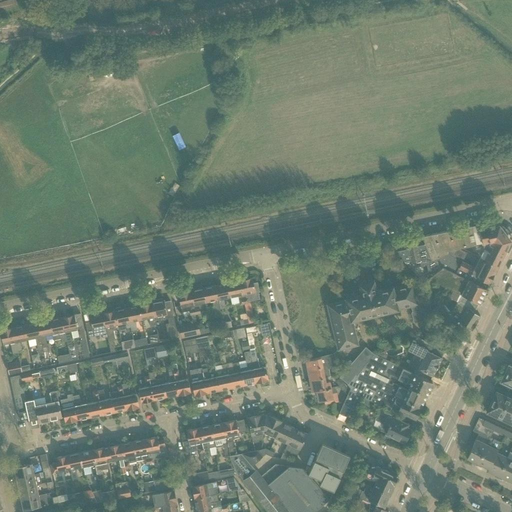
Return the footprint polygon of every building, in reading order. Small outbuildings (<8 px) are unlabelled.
[(430,234),(422,236),(424,242),(431,262),(433,260),(447,253),(448,253),(447,251),(458,248),(476,244),(473,231),(473,230),(474,230),(473,228),(467,229),(467,226),(430,234)] [(484,249),(480,257),(498,266),(511,240),(511,239),(511,238),(511,237),(511,236),(510,236),(509,234),(508,233),(507,232),(506,230),(505,229),(503,226),(502,226),(501,226),(500,226),(473,231),(476,244),(482,243),(484,249)] [(396,247),(395,248),(404,262),(406,263),(408,263),(409,262),(410,266),(413,268),(426,265),(427,271),(430,271),(430,268),(434,267),(437,264),(433,260),(431,262),(424,242),(418,243),(406,245),(396,247)] [(458,248),(447,251),(448,253),(447,253),(461,263),(462,262),(461,262),(462,261),(463,261),(467,253),(458,248)] [(441,269),(429,279),(453,291),(479,303),(486,289),(466,279),(467,278),(456,273),(461,263),(447,253),(433,260),(437,264),(441,269)] [(461,263),(456,273),(467,278),(466,279),(486,289),(498,266),(480,257),(475,267),(463,261),(462,261),(461,262),(462,262),(461,263)] [(245,279),(239,280),(244,304),(251,303),(250,301),(259,299),(258,292),(259,291),(257,283),(253,284),(252,278),(251,278),(250,275),(245,277),(245,279)] [(239,280),(227,283),(230,297),(230,298),(240,296),(241,299),(238,300),(239,305),(244,304),(239,280)] [(327,305),(338,349),(357,344),(351,320),(412,305),(414,312),(411,312),(414,322),(432,318),(427,298),(417,301),(413,284),(393,289),(392,287),(382,290),(381,288),(379,289),(378,285),(374,286),(373,281),(370,282),(363,284),(359,284),(360,289),(356,290),(358,295),(355,295),(356,297),(345,299),(346,301),(327,305)] [(227,283),(215,285),(220,308),(220,309),(225,308),(223,299),(225,299),(230,298),(230,297),(227,283)] [(215,285),(203,288),(206,302),(206,303),(212,301),(215,316),(221,314),(220,309),(220,308),(215,285)] [(203,288),(190,291),(195,313),(195,314),(200,313),(199,309),(200,308),(199,304),(206,303),(206,302),(203,288)] [(185,292),(184,290),(179,291),(180,293),(178,293),(180,303),(182,312),(189,310),(190,315),(195,314),(195,313),(190,291),(185,292)] [(476,309),(479,303),(453,291),(450,297),(458,302),(452,311),(461,317),(458,321),(471,331),(480,316),(474,312),(476,309)] [(157,302),(151,303),(156,326),(161,325),(160,321),(160,320),(160,317),(167,315),(168,319),(169,323),(165,323),(168,334),(169,340),(178,338),(175,323),(173,313),(170,301),(164,302),(164,300),(162,300),(162,299),(157,300),(157,302)] [(151,303),(139,305),(142,320),(149,318),(150,327),(151,327),(155,327),(156,326),(151,303)] [(139,305),(127,308),(132,331),(136,330),(137,330),(135,321),(142,320),(139,305)] [(116,310),(115,310),(118,325),(118,329),(119,329),(121,330),(124,329),(125,328),(126,328),(127,332),(132,331),(127,308),(121,309),(120,307),(115,308),(116,310)] [(252,309),(246,310),(247,318),(248,323),(255,322),(252,309)] [(115,310),(102,313),(107,337),(110,353),(115,352),(112,339),(115,339),(113,330),(114,330),(118,329),(118,325),(115,310)] [(91,321),(85,323),(88,337),(102,334),(102,338),(107,337),(102,313),(90,316),(91,321)] [(80,314),(62,317),(67,341),(69,354),(71,361),(78,359),(74,339),(73,339),(71,330),(77,329),(79,329),(83,328),(82,323),(80,314)] [(62,317),(49,320),(52,334),(54,340),(61,339),(62,342),(67,341),(62,317)] [(49,320),(37,322),(42,346),(43,351),(43,352),(44,354),(45,359),(49,358),(48,351),(50,351),(48,343),(47,343),(45,336),(52,334),(49,320)] [(37,322),(25,325),(28,339),(29,346),(37,345),(37,347),(38,352),(39,355),(44,354),(43,352),(43,351),(42,346),(37,322)] [(178,326),(181,338),(199,334),(198,330),(197,322),(178,326)] [(260,324),(262,335),(272,333),(269,322),(260,324)] [(25,325),(13,327),(18,351),(22,350),(21,345),(19,345),(18,341),(28,339),(25,325)] [(255,326),(246,328),(250,349),(254,348),(251,332),(256,331),(255,326)] [(2,330),(0,330),(3,345),(10,343),(12,354),(18,353),(18,351),(13,327),(5,329),(5,327),(1,327),(2,330)] [(83,328),(79,329),(85,358),(89,357),(83,328)] [(245,328),(236,329),(237,339),(247,337),(245,328)] [(226,332),(220,333),(221,339),(234,336),(232,330),(226,332)] [(151,335),(149,338),(150,344),(159,342),(158,334),(151,335)] [(204,336),(195,338),(196,344),(197,348),(207,346),(204,336)] [(408,350),(418,355),(421,357),(416,367),(433,375),(442,358),(441,357),(444,352),(430,344),(422,339),(419,337),(418,337),(415,341),(413,340),(411,344),(408,350)] [(195,338),(183,341),(184,347),(196,344),(195,338)] [(141,339),(133,341),(135,347),(143,346),(141,339)] [(247,341),(241,342),(242,351),(249,350),(248,341),(247,341)] [(155,347),(143,349),(145,360),(157,357),(155,347)] [(341,375),(340,377),(341,377),(348,383),(363,367),(373,354),(366,348),(341,375)] [(255,350),(250,351),(257,383),(269,380),(266,366),(259,367),(255,350)] [(247,370),(241,371),(244,386),(257,383),(252,359),(250,351),(244,352),(245,360),(247,370)] [(385,351),(375,355),(386,360),(387,355),(385,351)] [(127,352),(115,355),(116,360),(121,359),(122,361),(129,360),(127,352)] [(69,354),(57,356),(59,364),(71,361),(69,354)] [(373,354),(363,367),(383,376),(390,379),(426,395),(432,382),(410,372),(386,360),(375,355),(374,355),(373,354)] [(320,357),(306,361),(310,380),(325,377),(330,376),(328,369),(332,368),(329,355),(327,356),(320,357)] [(99,358),(90,360),(91,367),(101,365),(99,358)] [(7,364),(9,374),(22,371),(21,367),(20,362),(7,364)] [(76,363),(67,365),(68,372),(68,373),(76,372),(77,371),(76,363)] [(231,363),(227,364),(232,388),(244,386),(241,371),(234,372),(232,363),(231,363)] [(206,364),(201,365),(202,367),(202,369),(202,370),(207,393),(220,391),(215,371),(208,373),(207,368),(206,364)] [(223,370),(215,371),(220,391),(232,388),(227,364),(226,364),(222,365),(223,370)] [(67,365),(56,367),(58,374),(68,372),(67,365)] [(501,382),(510,386),(511,387),(511,367),(508,366),(507,367),(504,367),(503,370),(505,373),(501,382)] [(383,376),(363,367),(348,383),(347,384),(350,388),(339,413),(351,419),(362,395),(372,400),(377,388),(383,376)] [(54,368),(39,371),(40,376),(41,378),(55,375),(54,368)] [(198,380),(192,381),(193,386),(195,396),(207,393),(202,369),(201,368),(196,369),(198,380)] [(177,369),(173,370),(178,395),(190,392),(188,382),(187,378),(178,380),(177,376),(179,375),(178,369),(177,369)] [(170,381),(163,383),(166,397),(178,395),(174,372),(173,370),(168,371),(169,377),(170,381)] [(153,372),(148,373),(149,375),(154,400),(166,397),(163,383),(162,379),(155,380),(153,372)] [(154,400),(149,375),(143,377),(145,382),(146,382),(147,386),(138,388),(141,402),(154,400)] [(383,376),(377,388),(396,397),(420,408),(426,395),(390,379),(383,376)] [(325,377),(310,380),(312,392),(317,391),(330,388),(329,382),(326,383),(325,377)] [(340,378),(335,381),(339,387),(344,383),(340,378)] [(126,383),(121,384),(121,386),(126,410),(139,407),(136,392),(130,394),(128,384),(126,383)] [(344,383),(339,387),(345,393),(348,388),(344,383)] [(118,391),(110,393),(111,398),(114,412),(126,410),(121,386),(117,386),(118,391)] [(330,388),(317,391),(319,401),(324,400),(325,404),(334,402),(332,393),(335,393),(334,387),(330,388)] [(372,400),(371,401),(384,407),(390,410),(394,402),(401,406),(398,411),(406,415),(415,419),(420,408),(377,388),(372,400)] [(103,389),(97,391),(102,415),(114,412),(111,398),(105,399),(103,389)] [(52,402),(45,403),(49,420),(62,418),(57,397),(59,396),(58,391),(50,392),(52,402)] [(96,401),(87,403),(90,417),(102,415),(97,391),(92,391),(93,397),(95,396),(96,401)] [(491,402),(511,412),(511,399),(496,392),(495,394),(494,394),(491,400),(492,400),(491,402)] [(68,398),(60,400),(65,422),(78,420),(72,396),(72,394),(67,395),(68,398)] [(79,394),(72,396),(78,420),(90,417),(87,403),(81,404),(79,394)] [(27,408),(18,410),(18,412),(27,410),(29,418),(37,417),(38,422),(42,422),(43,423),(44,423),(48,423),(48,422),(48,420),(49,420),(45,403),(35,405),(34,399),(26,401),(26,403),(27,408)] [(511,412),(491,402),(486,412),(511,424),(511,412)] [(378,411),(374,420),(383,424),(380,431),(388,434),(387,435),(388,436),(393,439),(394,438),(394,437),(404,442),(412,426),(411,426),(411,427),(402,422),(391,417),(393,411),(390,410),(384,407),(383,408),(381,412),(378,411)] [(20,420),(29,418),(27,410),(18,412),(20,420)] [(251,435),(264,433),(266,415),(262,416),(262,415),(248,417),(251,435)] [(264,433),(275,438),(282,422),(283,421),(270,415),(269,416),(266,415),(264,433)] [(236,420),(223,423),(229,447),(230,455),(234,455),(234,454),(236,452),(235,447),(233,448),(233,446),(235,446),(234,442),(233,439),(239,438),(238,432),(239,432),(246,431),(243,419),(236,421),(236,420)] [(482,426),(492,430),(494,425),(484,420),(482,426)] [(287,444),(294,428),(282,422),(275,438),(287,444)] [(223,423),(211,425),(216,447),(222,445),(223,448),(225,456),(229,456),(230,455),(229,447),(223,423)] [(211,425),(199,428),(204,452),(203,452),(204,457),(210,456),(208,448),(216,447),(211,425)] [(497,426),(494,432),(505,437),(508,432),(497,426)] [(199,451),(200,453),(203,452),(204,452),(199,428),(186,430),(189,442),(189,445),(197,443),(198,448),(199,448),(199,451)] [(294,428),(287,444),(300,450),(307,434),(294,428)] [(163,440),(158,441),(157,436),(144,439),(149,462),(150,463),(153,462),(154,462),(153,457),(151,458),(150,453),(166,449),(163,440)] [(144,439),(132,442),(136,461),(143,459),(144,463),(149,462),(144,439)] [(487,445),(477,464),(489,469),(497,453),(498,450),(501,443),(493,439),(490,446),(487,445)] [(487,445),(475,440),(466,458),(477,464),(487,445)] [(132,442),(120,444),(125,471),(126,471),(130,470),(128,463),(136,461),(132,442)] [(189,445),(189,442),(183,443),(186,454),(199,451),(199,448),(198,448),(197,443),(189,445)] [(109,454),(106,454),(108,462),(110,461),(118,459),(118,464),(121,474),(122,474),(124,482),(127,481),(127,478),(125,471),(120,444),(114,446),(113,444),(113,443),(109,444),(108,445),(109,446),(107,447),(109,454)] [(348,459),(349,455),(322,443),(308,474),(327,497),(328,498),(330,498),(348,459)] [(99,448),(92,450),(97,474),(102,473),(101,470),(109,468),(108,462),(106,454),(109,454),(107,447),(105,447),(99,448)] [(217,454),(216,447),(208,448),(210,456),(217,454)] [(92,450),(80,452),(83,467),(84,475),(91,474),(92,476),(97,474),(92,450)] [(258,450),(242,453),(252,466),(263,456),(258,450)] [(80,452),(68,455),(71,469),(70,470),(72,480),(78,478),(76,468),(83,467),(80,452)] [(230,455),(229,456),(234,469),(237,474),(238,476),(239,475),(243,480),(268,511),(291,511),(261,476),(252,466),(242,453),(234,455),(230,455)] [(508,458),(497,453),(489,469),(487,471),(498,477),(508,458)] [(53,473),(71,469),(68,455),(55,458),(56,463),(51,464),(53,473)] [(369,456),(367,462),(372,464),(374,465),(376,459),(369,456)] [(511,476),(511,459),(508,458),(498,477),(509,482),(511,476)] [(47,460),(41,461),(43,472),(44,472),(50,471),(48,465),(47,460)] [(14,467),(16,478),(34,474),(32,463),(14,467)] [(276,464),(271,469),(277,476),(289,466),(276,464)] [(372,464),(368,473),(394,485),(398,476),(397,475),(398,474),(397,474),(397,473),(391,470),(390,472),(374,465),(372,464)] [(273,480),(268,484),(291,511),(314,511),(329,500),(329,499),(328,498),(327,497),(308,474),(303,468),(289,466),(277,476),(273,480)] [(234,469),(216,472),(217,478),(237,474),(234,469)] [(271,469),(266,472),(273,480),(277,476),(271,469)] [(207,471),(193,474),(195,483),(208,480),(207,473),(207,471)] [(213,472),(207,473),(208,480),(211,479),(217,478),(216,472),(215,471),(213,472)] [(266,472),(261,476),(268,484),(273,480),(266,472)] [(367,484),(367,485),(389,495),(394,485),(368,473),(366,478),(375,482),(373,487),(367,484)] [(16,478),(18,489),(37,485),(34,474),(16,478)] [(174,487),(172,477),(154,481),(156,491),(174,487)] [(234,478),(226,479),(229,492),(237,490),(241,489),(234,478)] [(124,482),(115,484),(116,485),(119,499),(130,497),(130,496),(127,482),(127,481),(124,482)] [(192,486),(194,499),(214,495),(212,487),(217,486),(216,481),(192,486)] [(153,484),(144,485),(146,493),(155,491),(153,484)] [(18,489),(20,499),(39,495),(37,485),(18,489)] [(389,495),(367,485),(364,491),(356,488),(349,494),(370,503),(371,501),(384,507),(389,495)] [(92,492),(94,496),(96,503),(103,502),(101,493),(100,490),(92,492)] [(102,493),(101,493),(103,502),(115,499),(113,490),(102,493)] [(160,493),(152,494),(155,507),(177,502),(174,490),(164,492),(160,493)] [(66,494),(58,496),(59,502),(68,500),(67,496),(66,494)] [(214,495),(194,499),(197,511),(221,506),(220,501),(218,501),(217,494),(214,495)] [(39,495),(20,499),(23,510),(42,506),(42,505),(41,505),(39,495)] [(76,500),(83,508),(88,504),(88,503),(81,496),(76,500)] [(94,496),(84,498),(88,503),(88,504),(89,505),(89,504),(96,503),(94,496)] [(163,508),(163,511),(178,511),(177,502),(155,507),(152,508),(153,511),(159,511),(159,509),(163,508)]
